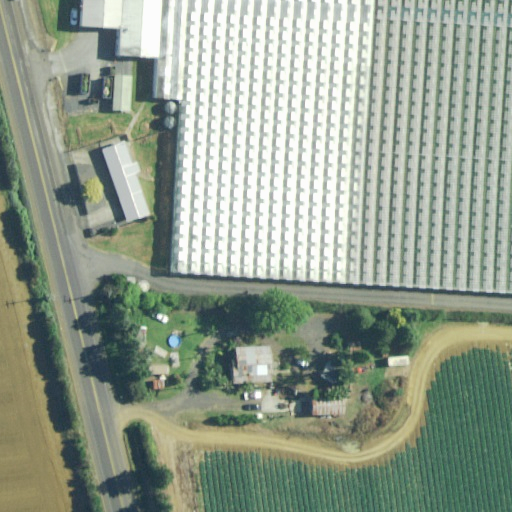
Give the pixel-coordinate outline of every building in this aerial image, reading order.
[(115,34),(113,64),(151,66),(154,0),(65,0),(63,31),(115,34)] [(511,0),(183,0),(163,277),(511,302),(511,0)] [(131,77),(114,76),(112,111),(129,112),(131,77)] [(137,162),(133,163),(127,144),(103,152),(126,224),(150,216),(136,174),(140,172),(137,162)] [(111,220),(101,224),(104,234),(115,230),(111,220)] [(268,348),(234,347),(233,360),(230,360),(229,384),(267,385),(268,348)] [(341,399),(309,399),(309,415),(341,415),(341,399)]
